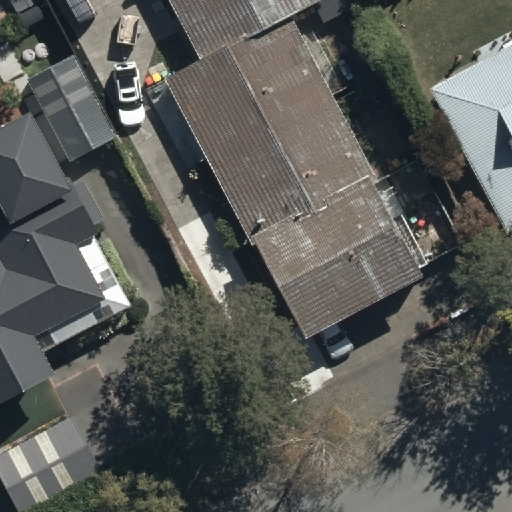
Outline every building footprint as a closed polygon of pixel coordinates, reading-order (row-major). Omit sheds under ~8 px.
[(377,180),(288,11),(308,0),(170,0),(198,53),(165,70),(299,327),(464,241),(421,157),(377,180)] [(39,72),(29,77),(71,155),(109,134),(54,30),(25,46),(39,72)] [(511,223),(511,40),(431,83),(506,227),(511,223)] [(31,91),(0,106),(0,389),(53,363),(42,341),(127,298),(89,224),(97,220),(31,91)] [(0,470),(21,509),(101,466),(71,412),(0,449),(0,470)]
